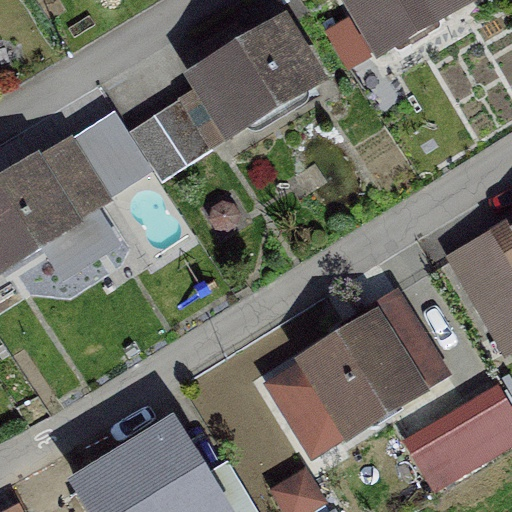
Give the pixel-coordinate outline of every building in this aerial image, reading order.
[(351,0),(383,52),(471,0),(351,0)] [(239,30),(185,63),(232,135),(319,82),(281,21),(247,43),(239,30)] [(162,183),(212,151),(179,101),(129,133),(162,183)] [(73,223),(103,204),(66,145),(36,164),(34,161),(0,182),(0,271),(1,273),(75,226),(73,223)] [(511,224),(453,258),(506,351),(511,347),(511,224)] [(272,386),(314,453),(446,374),(397,293),(367,312),(374,322),(272,386)] [(416,452),(437,487),(511,442),(511,415),(503,400),(416,452)] [(172,433),(83,488),(97,511),(205,511),(215,505),(172,433)]
